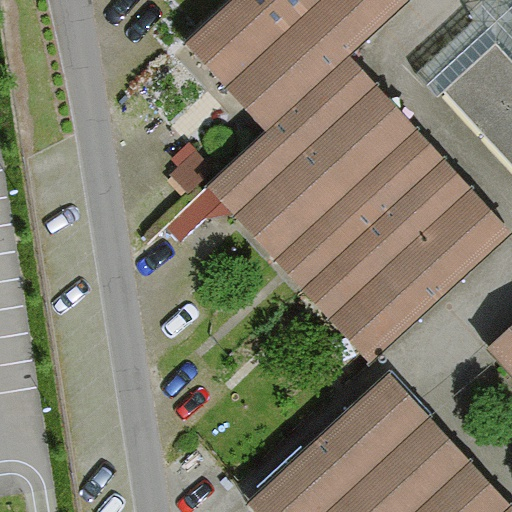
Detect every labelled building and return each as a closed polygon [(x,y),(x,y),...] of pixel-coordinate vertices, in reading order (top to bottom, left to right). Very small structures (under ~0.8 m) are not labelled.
[(184,197),(351,377),(491,248),(329,73),(390,17),(374,0),(219,0),(162,54),(244,142),(184,197)] [(511,0),(485,0),(417,64),(443,92),(511,28),(511,0)] [(511,28),(443,92),(511,165),(511,28)] [(511,314),(454,369),(511,431),(511,314)] [(222,511),(473,511),(361,387),(222,511)]
